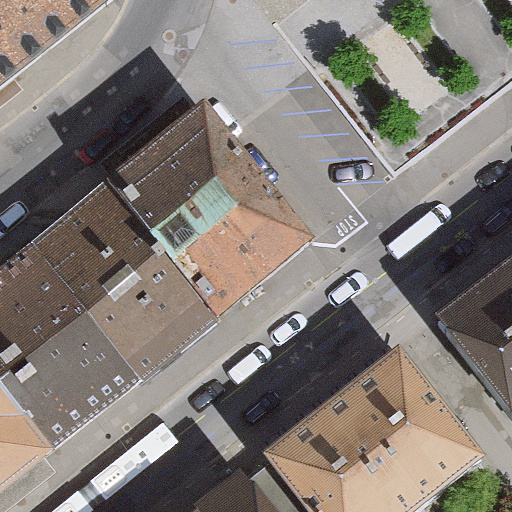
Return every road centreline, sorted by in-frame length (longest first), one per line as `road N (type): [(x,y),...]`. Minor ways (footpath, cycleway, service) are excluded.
road 1 (primary): [(83,511),(377,273)]
road 2 (residential): [(162,6),(377,273)]
road 3 (primary): [(162,6),(112,86),(0,178)]
road 4 (primary): [(377,273),(511,172)]
